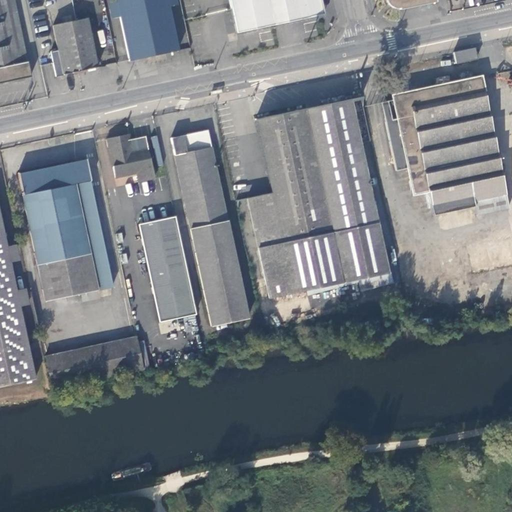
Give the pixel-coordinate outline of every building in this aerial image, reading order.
[(0,0),(0,82),(31,76),(14,0),(0,0)] [(116,0),(117,1),(121,17),(130,60),(179,50),(168,0),(116,0)] [(320,0),(229,0),(236,32),(272,24),(324,13),(320,0)] [(51,51),(56,76),(98,67),(88,18),(53,26),(58,50),(51,51)] [(477,58),(474,47),(454,52),(456,63),(477,58)] [(486,76),(393,92),(406,166),(408,165),(414,195),(430,192),(434,214),(476,206),(478,214),(509,208),(486,76)] [(323,105),(304,110),(256,120),(271,192),(281,242),(289,279),(264,284),(267,298),(305,290),(311,314),(395,291),(390,272),(387,273),(350,100),(323,105)] [(303,104),(304,110),(323,105),(322,100),(312,102),(303,104)] [(170,138),(210,326),(246,319),(206,131),(170,138)] [(136,173),(138,183),(153,179),(145,138),(130,141),(129,134),(106,139),(115,177),(136,173)] [(16,173),(43,301),(110,287),(88,180),(84,159),(16,173)] [(271,192),(246,198),(257,247),(281,242),(271,192)] [(175,216),(138,224),(160,323),(197,315),(175,216)] [(0,385),(33,379),(18,306),(14,290),(8,262),(5,246),(0,222),(0,385)] [(257,247),(264,284),(289,279),(281,242),(257,247)] [(16,243),(5,246),(8,262),(19,260),(16,243)] [(25,287),(14,290),(18,306),(29,304),(25,287)] [(134,336),(95,345),(102,378),(141,370),(134,336)] [(102,378),(95,345),(44,355),(52,389),(102,378)]
